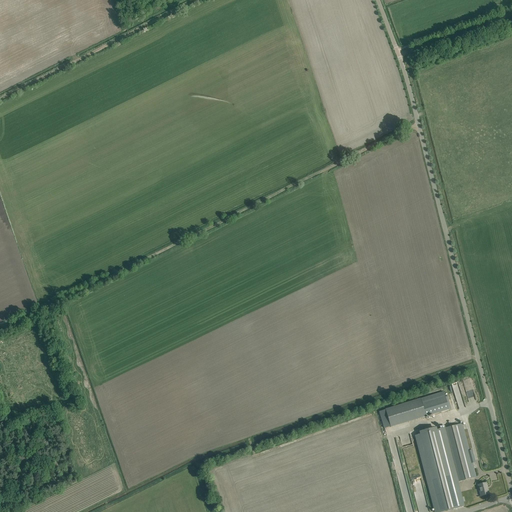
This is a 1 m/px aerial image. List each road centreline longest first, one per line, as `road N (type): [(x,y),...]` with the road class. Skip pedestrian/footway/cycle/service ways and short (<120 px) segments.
road 1 (unclassified): [(511,491),(404,71),(375,0)]
road 2 (track): [(418,123),(0,331)]
road 3 (track): [(197,0),(0,100)]
